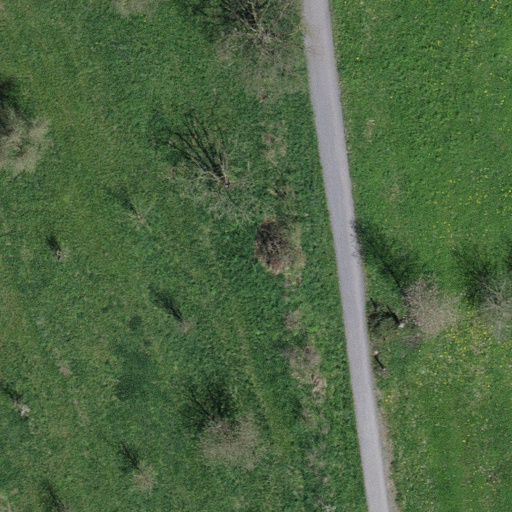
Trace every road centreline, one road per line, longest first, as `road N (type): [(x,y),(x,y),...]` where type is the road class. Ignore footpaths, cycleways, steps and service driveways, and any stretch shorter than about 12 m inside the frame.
road 1 (primary): [(511,340),(0,163)]
road 2 (track): [(384,511),(318,0)]
